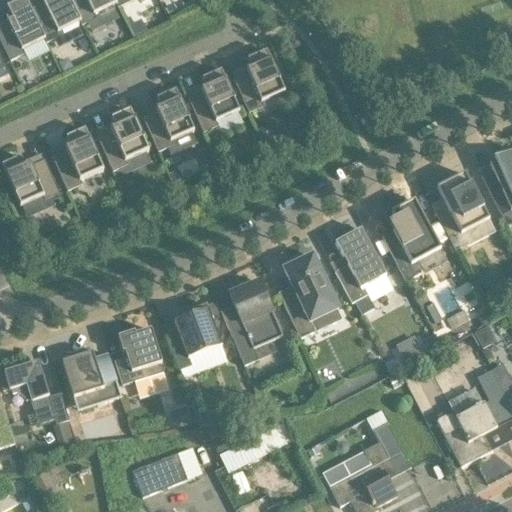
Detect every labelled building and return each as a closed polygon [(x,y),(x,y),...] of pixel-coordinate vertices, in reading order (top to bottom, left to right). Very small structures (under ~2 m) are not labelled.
[(67,0),(45,0),(48,4),(44,6),(43,4),(41,4),(43,7),(30,13),(29,13),(44,42),(46,46),(60,39),(58,35),(80,24),(67,0)] [(111,0),(67,0),(80,24),(82,28),(87,26),(96,21),(94,18),(112,9),(115,7),(111,0)] [(111,0),(115,7),(117,11),(132,3),(130,0),(111,0)] [(29,13),(30,13),(25,1),(6,10),(12,22),(8,24),(7,21),(6,22),(7,24),(0,27),(0,44),(9,64),(24,57),(22,53),(44,42),(29,13)] [(165,12),(170,21),(179,16),(174,7),(165,12)] [(129,28),(135,40),(147,34),(141,22),(129,28)] [(241,101),(248,116),(257,112),(262,110),(262,108),(284,99),(283,96),(284,95),(266,54),(247,63),(248,65),(252,74),(248,76),(247,73),(246,74),(247,77),(233,83),(241,101)] [(57,66),(63,75),(73,70),(68,60),(57,66)] [(202,82),(203,85),(207,94),(203,96),(202,93),(201,94),(202,96),(188,102),(196,121),(203,136),(218,129),(217,128),(239,118),(238,115),(239,114),(229,92),(220,74),(202,82)] [(193,134),(183,112),(175,93),(156,102),(161,113),(158,115),(156,112),(155,113),(156,116),(143,122),(158,156),(173,149),(170,144),(193,134)] [(148,154),(138,131),(130,113),(111,121),(112,124),(116,133),(112,135),(111,132),(110,133),(111,135),(97,141),(105,160),(112,175),(119,171),(127,168),(127,167),(147,158),(146,155),(148,154)] [(257,133),(263,145),(275,139),(269,127),(257,133)] [(103,173),(92,151),(84,132),(65,141),(71,152),(67,154),(66,152),(65,152),(66,155),(52,161),(67,194),(82,188),(80,183),(103,173)] [(511,212),(511,154),(500,160),(501,162),(489,167),(493,176),(482,181),(490,200),(499,219),(511,212)] [(1,169),(5,176),(20,210),(43,200),(44,203),(59,197),(44,163),(30,170),(29,167),(28,168),(29,170),(25,172),(20,160),(1,169)] [(168,177),(172,186),(180,182),(177,174),(168,177)] [(454,254),(466,248),(462,239),(489,225),(464,177),(436,192),(441,202),(430,208),(454,254)] [(398,212),(391,216),(395,223),(388,227),(392,234),(381,240),(383,242),(382,242),(388,252),(406,285),(423,276),(418,264),(440,253),(414,204),(398,212)] [(78,214),(82,223),(92,219),(88,210),(78,214)] [(385,278),(370,250),(360,232),(334,246),(347,269),(335,275),(352,307),(367,299),(363,291),(385,278)] [(311,326),(338,313),(312,259),(283,273),(294,296),(281,303),(300,342),(315,335),(311,326)] [(282,339),(267,304),(259,285),(229,298),(234,309),(220,315),(243,370),(258,364),(258,363),(253,352),(272,344),(282,339)] [(179,374),(180,374),(191,370),(188,363),(221,351),(206,309),(183,317),(183,319),(184,318),(185,321),(173,325),(176,332),(165,337),(179,374)] [(477,320),(482,330),(491,325),(486,315),(477,320)] [(493,340),(487,329),(474,336),(482,352),(490,348),(493,340)] [(122,389),(134,385),(163,376),(160,366),(161,366),(151,332),(135,338),(134,335),(117,340),(124,362),(114,365),(122,389)] [(422,342),(429,356),(441,350),(434,336),(422,342)] [(399,357),(403,366),(422,357),(417,348),(399,357)] [(69,357),(66,357),(66,364),(62,365),(73,401),(93,395),(97,409),(121,401),(107,357),(94,362),(92,356),(88,357),(84,351),(82,352),(80,354),(77,355),(74,356),(70,357),(69,357)] [(384,362),(390,374),(401,368),(396,356),(384,362)] [(49,401),(41,375),(38,367),(38,365),(3,376),(9,393),(11,392),(12,398),(17,396),(22,398),(24,400),(26,404),(30,403),(38,428),(54,423),(56,428),(68,424),(63,406),(60,397),(49,401)] [(511,384),(503,368),(491,374),(507,405),(511,402),(511,384)] [(511,423),(511,413),(507,405),(491,374),(476,382),(488,404),(456,421),(452,414),(435,424),(460,471),(491,455),(482,440),(496,432),(511,423)] [(403,386),(399,377),(389,382),(393,391),(403,386)] [(0,451),(14,448),(0,401),(0,451)] [(244,405),(249,419),(259,415),(254,402),(244,405)] [(169,414),(173,428),(191,422),(187,409),(169,414)] [(372,434),(379,446),(363,455),(372,470),(329,492),(339,511),(350,506),(353,511),(375,511),(376,511),(397,500),(387,483),(386,484),(382,477),(405,465),(409,473),(410,472),(386,427),(372,434)] [(294,447),(285,428),(221,458),(229,477),(294,447)] [(209,435),(213,444),(220,440),(216,432),(209,435)] [(213,444),(220,457),(233,451),(226,437),(220,440),(213,444)] [(72,441),(57,445),(60,458),(76,453),(72,441)] [(307,454),(310,460),(319,455),(316,449),(307,454)] [(177,457),(169,461),(132,475),(142,501),(187,483),(177,457)] [(46,475),(31,483),(40,500),(54,492),(53,490),(46,475)]
